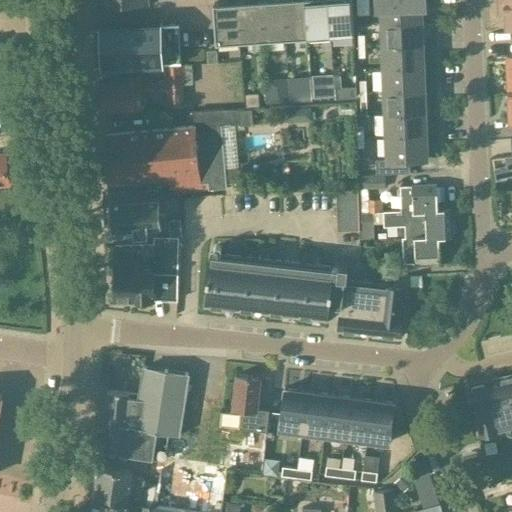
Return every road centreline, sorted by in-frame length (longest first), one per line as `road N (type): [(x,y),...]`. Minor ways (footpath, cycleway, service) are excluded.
road 1 (residential): [(72,329),(416,361)]
road 2 (tertiary): [(72,329),(32,0)]
road 3 (residential): [(482,253),(469,0)]
road 4 (residential): [(464,511),(416,361)]
road 5 (tertiary): [(54,511),(73,356)]
road 6 (residential): [(432,358),(471,313),(482,253)]
